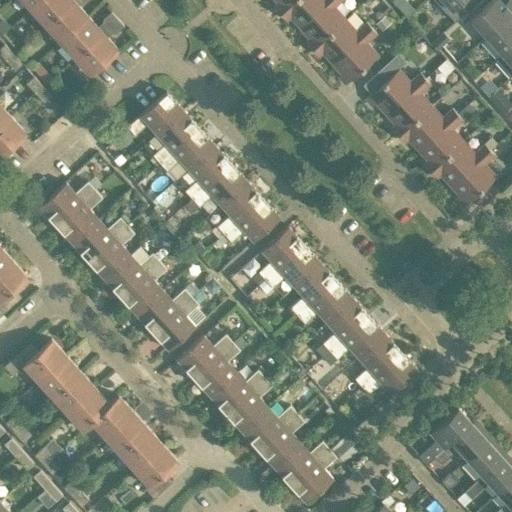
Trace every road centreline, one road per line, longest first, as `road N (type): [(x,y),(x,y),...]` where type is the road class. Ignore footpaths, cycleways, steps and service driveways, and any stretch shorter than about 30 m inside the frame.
road 1 (residential): [(399,312),(159,56)]
road 2 (residential): [(465,245),(241,0)]
road 3 (residential): [(207,453),(59,300)]
road 4 (residential): [(7,195),(159,56)]
